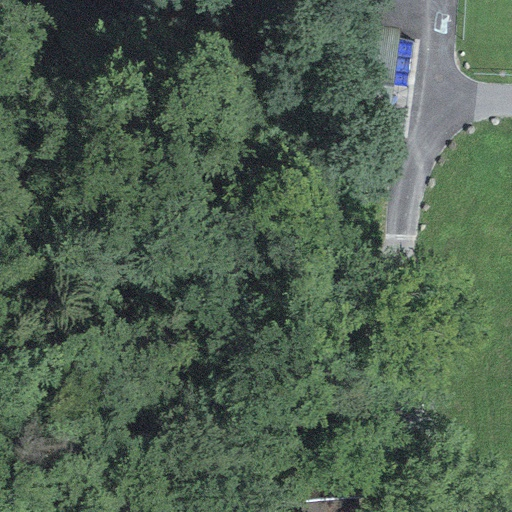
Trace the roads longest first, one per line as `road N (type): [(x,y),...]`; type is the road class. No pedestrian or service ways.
road 1 (track): [(484,511),(464,401),(437,323),(441,88)]
road 2 (track): [(511,89),(441,88),(447,0)]
